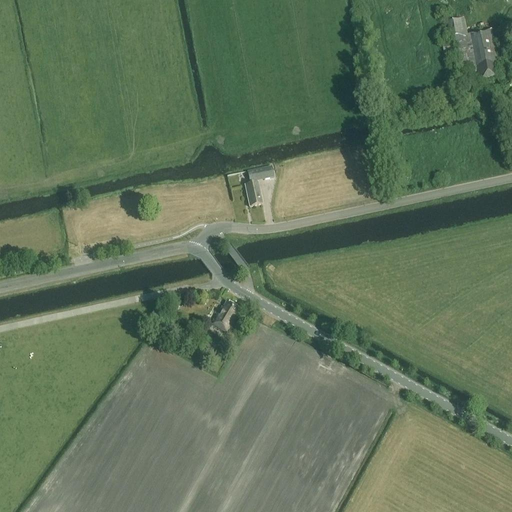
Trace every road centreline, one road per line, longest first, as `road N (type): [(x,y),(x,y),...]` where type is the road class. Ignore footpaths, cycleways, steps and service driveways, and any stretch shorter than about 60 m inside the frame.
road 1 (tertiary): [(511,441),(226,284),(200,251)]
road 2 (tertiary): [(511,179),(277,228),(214,228),(197,248)]
road 3 (tertiary): [(0,287),(197,248)]
